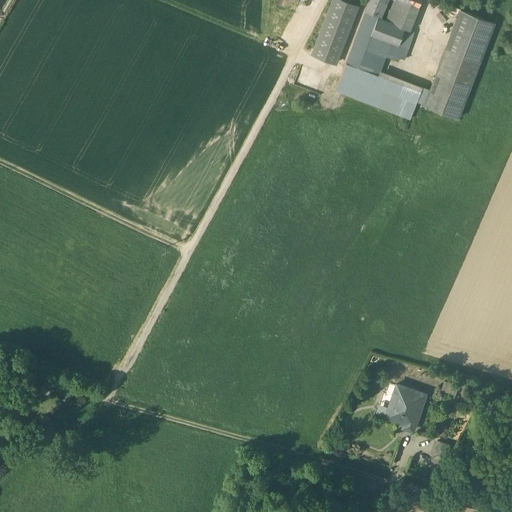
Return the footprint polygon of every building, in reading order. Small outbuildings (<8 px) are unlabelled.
[(357,7),(340,0),(332,0),(312,53),(336,62),(357,7)] [(385,0),(369,0),(366,9),(367,10),(379,14),(385,0)] [(421,0),(393,0),(386,20),(405,27),(399,43),(405,46),(409,47),(415,31),(410,29),(421,0)] [(367,10),(336,90),(349,95),(368,45),(372,46),(376,35),(371,34),(378,17),(379,14),(367,10)] [(494,22),(460,10),(424,103),(458,116),(494,22)] [(378,17),(371,34),(376,35),(399,43),(405,27),(386,20),(378,17)] [(368,45),(349,95),(411,118),(423,85),(382,69),(387,56),(399,60),(400,57),(405,46),(399,43),(376,35),(372,46),(368,45)] [(409,47),(405,46),(400,57),(405,58),(409,47)] [(334,83),(306,71),(298,90),(326,101),(334,83)] [(415,390),(398,384),(388,416),(407,422),(405,426),(414,429),(418,417),(408,413),(415,390)] [(415,390),(408,413),(418,417),(426,393),(415,390)] [(450,445),(439,441),(434,456),(445,460),(450,445)]
